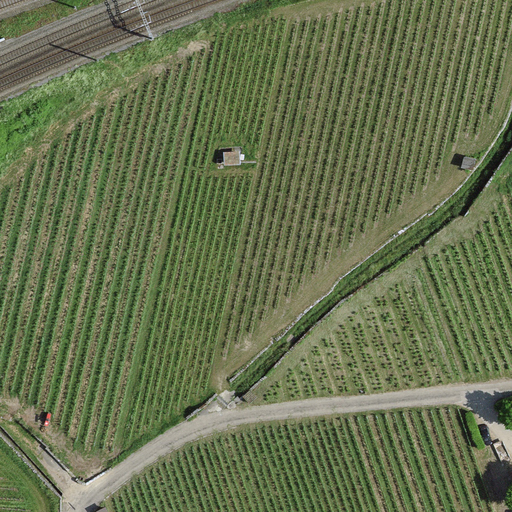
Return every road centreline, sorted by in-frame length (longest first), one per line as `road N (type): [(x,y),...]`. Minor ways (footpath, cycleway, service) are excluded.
road 1 (track): [(231,415),(261,368),(354,282),(468,197),(511,127)]
road 2 (track): [(511,386),(231,415)]
road 3 (track): [(231,415),(90,511)]
